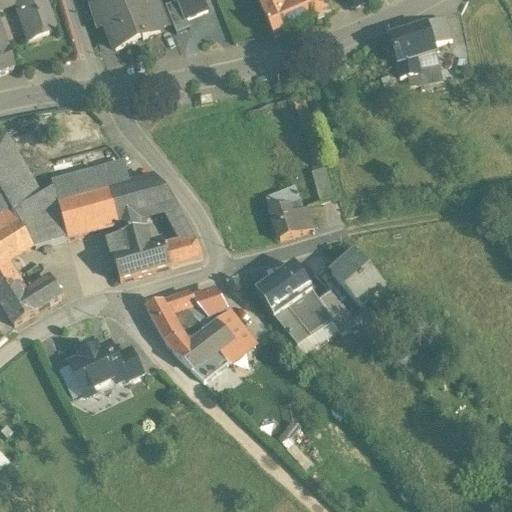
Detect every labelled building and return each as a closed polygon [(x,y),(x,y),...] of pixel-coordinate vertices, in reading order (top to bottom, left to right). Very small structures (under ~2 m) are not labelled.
[(43,0),(0,0),(0,11),(14,6),(28,42),(56,32),(43,0)] [(145,0),(125,0),(129,9),(118,13),(114,4),(102,8),(99,10),(105,26),(110,38),(109,38),(115,51),(142,40),(142,42),(160,35),(158,31),(146,1),(145,0)] [(169,27),(158,0),(148,0),(146,1),(158,31),(169,27)] [(201,0),(171,0),(173,5),(181,23),(186,21),(207,13),(201,0)] [(283,12),(278,0),(256,0),(273,38),(294,29),(287,11),(283,12)] [(324,0),(314,0),(287,11),(294,29),(330,13),(324,0)] [(105,26),(99,10),(102,8),(99,2),(88,7),(95,30),(105,26)] [(186,21),(181,23),(173,5),(165,8),(176,36),(190,30),(186,21)] [(444,21),(426,26),(434,48),(451,43),(444,21)] [(426,26),(391,38),(400,82),(418,78),(419,78),(418,72),(439,68),(436,54),(434,48),(426,26)] [(0,76),(13,72),(0,36),(0,76)] [(439,68),(418,72),(419,78),(418,78),(420,88),(442,84),(439,68)] [(303,103),(294,107),(303,134),(313,131),(303,103)] [(6,138),(0,141),(0,162),(15,154),(6,138)] [(15,154),(0,162),(0,192),(10,210),(13,215),(40,198),(15,154)] [(123,166),(52,185),(53,191),(58,208),(129,189),(123,166)] [(327,168),(314,172),(323,203),(336,200),(327,168)] [(177,209),(155,181),(130,188),(139,220),(165,214),(178,210),(177,209)] [(129,189),(58,208),(67,242),(119,228),(140,222),(139,220),(130,188),(129,189)] [(295,189),(280,195),(286,209),(298,204),(300,203),(295,189)] [(53,191),(40,198),(13,215),(35,252),(67,242),(58,208),(53,191)] [(0,192),(0,216),(10,210),(0,192)] [(286,209),(270,214),(280,243),(308,234),(301,213),(298,204),(286,209)] [(0,216),(0,258),(4,264),(20,255),(27,267),(39,260),(13,215),(10,210),(0,216)] [(196,244),(178,210),(165,214),(184,247),(196,244)] [(314,232),(306,211),(301,213),(308,234),(314,232)] [(140,222),(119,228),(122,239),(143,233),(140,222)] [(122,239),(108,243),(120,284),(168,271),(163,253),(162,248),(148,251),(143,233),(122,239)] [(184,247),(163,253),(168,271),(203,261),(196,244),(184,247)] [(396,303),(355,257),(332,278),(361,311),(370,303),(381,316),(396,303)] [(0,266),(0,292),(15,283),(4,264),(0,266)] [(318,303),(294,268),(256,296),(274,322),(304,358),(339,335),(318,303)] [(237,280),(226,285),(230,294),(241,289),(237,280)] [(51,281),(38,289),(49,307),(62,299),(51,281)] [(15,283),(0,292),(0,306),(13,329),(37,314),(26,296),(17,282),(15,283)] [(49,307),(38,289),(26,296),(37,314),(49,307)] [(355,322),(331,294),(318,303),(339,335),(341,338),(359,326),(355,322)] [(189,296),(176,301),(184,312),(187,311),(210,334),(218,327),(209,318),(193,301),(189,296)] [(214,296),(193,301),(209,318),(224,311),(214,296)] [(176,301),(162,306),(168,316),(184,312),(176,301)] [(168,316),(162,306),(146,311),(165,346),(176,360),(188,351),(168,316)] [(387,338),(365,313),(355,322),(359,326),(378,347),(387,338)] [(230,368),(256,347),(233,318),(218,327),(234,343),(219,354),(230,368)] [(234,343),(218,327),(210,334),(205,338),(218,355),(219,354),(234,343)] [(218,355),(205,338),(193,347),(206,364),(218,355)] [(188,351),(176,360),(192,375),(206,364),(193,347),(188,351)] [(96,351),(80,359),(81,363),(69,369),(82,396),(83,398),(89,400),(96,397),(98,391),(123,379),(124,379),(115,361),(110,349),(98,355),(96,351)] [(142,377),(131,354),(115,361),(124,379),(123,379),(126,385),(142,377)] [(72,400),(82,396),(69,369),(68,366),(58,371),(72,400)] [(0,470),(10,462),(0,451),(0,470)]
